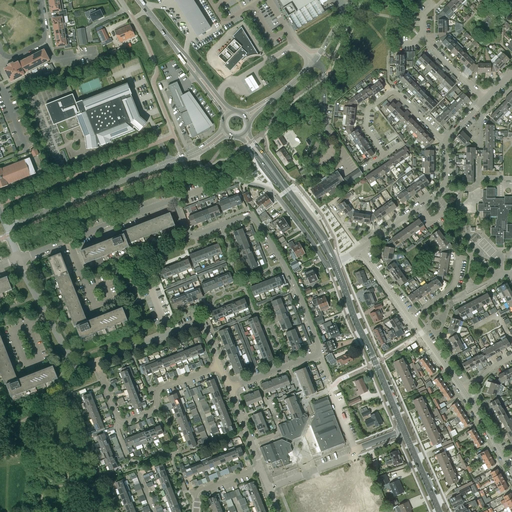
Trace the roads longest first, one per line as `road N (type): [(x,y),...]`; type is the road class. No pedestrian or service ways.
road 1 (residential): [(18,258),(168,201),(188,234),(220,225)]
road 2 (residential): [(317,354),(302,299),(254,217),(220,225)]
road 3 (secondary): [(405,433),(333,263)]
road 4 (residential): [(202,168),(270,190),(325,266),(333,263)]
road 5 (residential): [(5,226),(154,167)]
road 6 (residential): [(95,362),(200,323),(219,366)]
road 7 (secondary): [(333,263),(242,134)]
road 8 (residential): [(445,140),(393,92),(367,109),(365,128),(384,156)]
road 9 (residential): [(445,140),(443,186),(358,248)]
road 10 (residential): [(405,433),(268,487)]
road 11 (secondary): [(227,114),(138,0)]
road 12 (residential): [(95,362),(73,363),(18,258)]
road 13 (residential): [(313,61),(323,68),(323,115),(300,171)]
